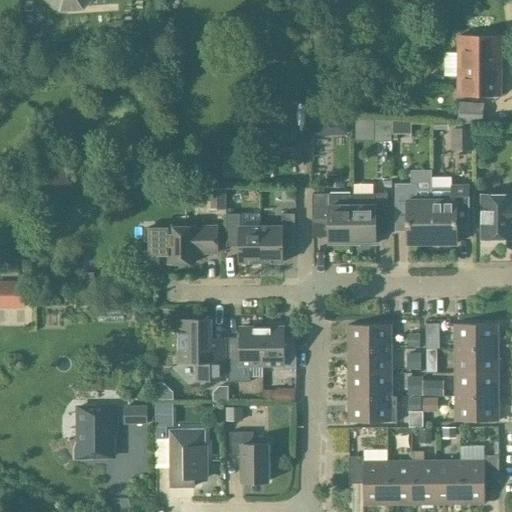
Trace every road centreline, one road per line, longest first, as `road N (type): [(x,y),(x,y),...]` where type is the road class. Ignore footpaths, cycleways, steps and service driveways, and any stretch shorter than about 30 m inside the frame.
road 1 (residential): [(316,294),(305,510)]
road 2 (residential): [(511,278),(469,278),(452,288),(361,289),(334,281),(316,294)]
road 3 (residential): [(172,290),(316,294)]
road 4 (residential): [(174,511),(305,510)]
